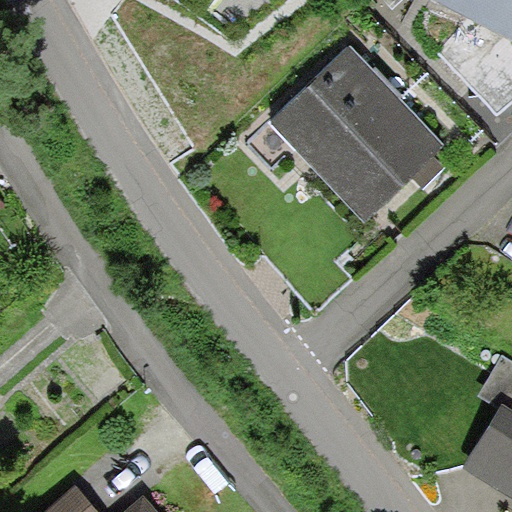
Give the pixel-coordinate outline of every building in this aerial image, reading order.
[(511,0),(436,0),(435,5),(470,22),(511,43),(511,0)] [(511,43),(470,22),(440,53),(499,113),(511,103),(511,43)] [(366,222),(445,146),(352,49),(252,144),(280,174),(301,154),(366,222)] [(511,361),(503,356),(475,403),(499,417),(467,471),(511,498),(511,361)] [(99,511),(78,487),(49,511),(99,511)] [(162,511),(145,492),(121,511),(162,511)]
